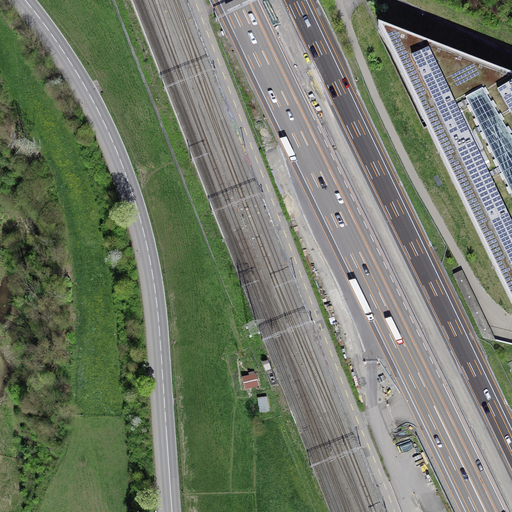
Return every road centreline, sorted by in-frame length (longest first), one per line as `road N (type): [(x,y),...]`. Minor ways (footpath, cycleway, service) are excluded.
road 1 (primary): [(24,0),(98,110),(131,188),(155,291),(172,511)]
road 2 (motorway): [(238,0),(433,405)]
road 3 (motorway): [(472,389),(287,0)]
road 4 (motorway): [(433,405),(495,511)]
